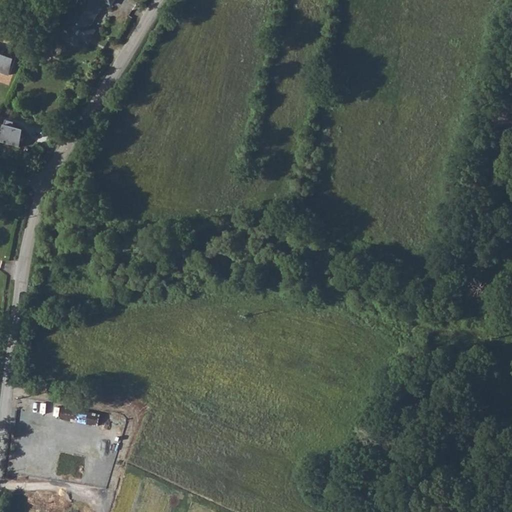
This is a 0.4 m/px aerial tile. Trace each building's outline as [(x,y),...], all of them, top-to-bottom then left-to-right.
[(82,0),(68,27),(87,37),(92,41),(99,29),(93,26),(107,0),(109,0),(115,3),(116,0),(82,0)] [(0,68),(16,74),(23,54),(0,45),(0,68)] [(24,114),(16,112),(9,133),(28,139),(34,122),(23,119),(24,114)] [(62,420),(101,424),(102,412),(63,408),(62,420)] [(75,432),(72,447),(86,449),(89,434),(75,432)]
